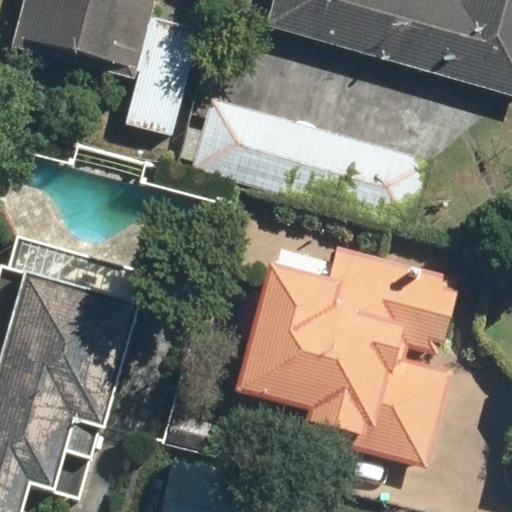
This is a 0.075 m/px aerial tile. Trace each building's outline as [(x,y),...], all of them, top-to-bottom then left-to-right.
[(29,0),(23,28),(137,55),(119,126),(197,145),(230,11),(185,0),(29,0)] [(511,0),(264,0),(254,37),(511,111),(511,0)] [(438,157),(216,95),(194,172),(417,234),(438,157)] [(14,215),(0,257),(0,511),(54,511),(92,398),(134,411),(181,270),(77,236),(14,215)] [(473,272),(288,233),(258,377),(443,415),(473,272)] [(176,457),(162,511),(267,511),(275,482),(176,457)]
